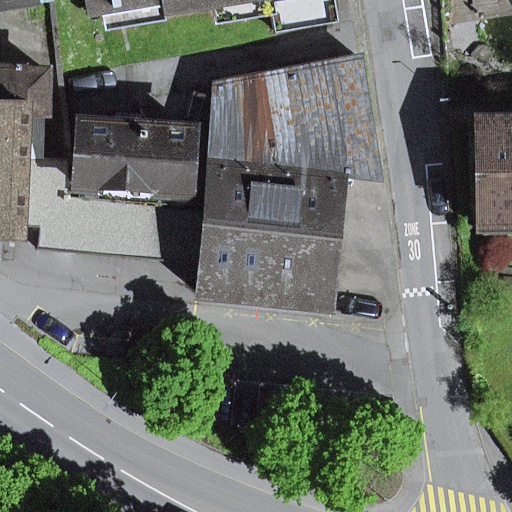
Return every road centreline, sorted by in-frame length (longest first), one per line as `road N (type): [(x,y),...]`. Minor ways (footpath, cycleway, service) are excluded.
road 1 (residential): [(467,511),(387,0)]
road 2 (primary): [(0,382),(63,432),(201,511)]
